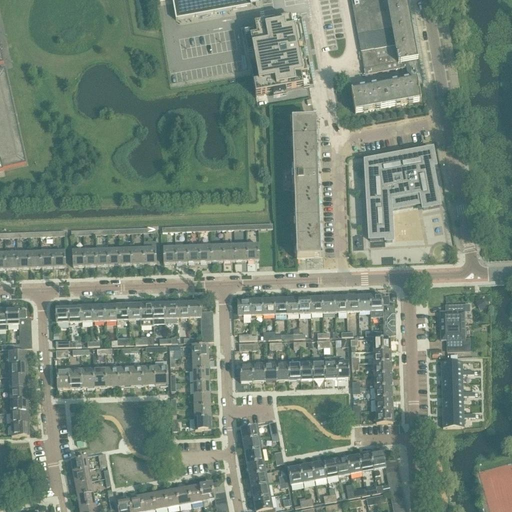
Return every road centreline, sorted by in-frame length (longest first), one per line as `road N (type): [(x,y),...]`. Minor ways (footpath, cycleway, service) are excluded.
road 1 (residential): [(414,511),(407,279)]
road 2 (residential): [(238,511),(225,286)]
road 3 (residential): [(63,511),(49,439),(39,292)]
road 4 (residential): [(39,292),(225,286)]
road 5 (residential): [(474,275),(449,121)]
road 6 (residential): [(337,141),(311,0)]
road 7 (residential): [(337,141),(344,282)]
road 8 (residential): [(449,121),(426,0)]
